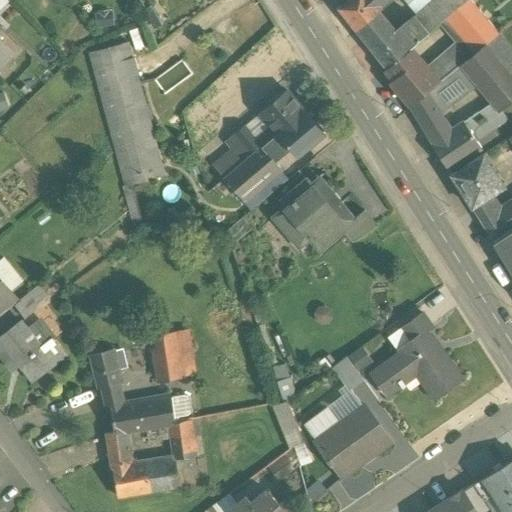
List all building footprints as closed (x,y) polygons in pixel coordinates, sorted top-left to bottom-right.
[(342,0),(346,4),(339,10),(355,29),(378,11),(390,0),(342,0)] [(438,0),(440,1),(450,14),(466,0),(438,0)] [(500,38),(469,0),(466,0),(450,14),(438,24),(457,45),(462,42),(474,57),(489,46),(500,38)] [(440,1),(399,36),(410,50),(427,70),(457,45),(438,24),(450,14),(440,1)] [(399,36),(378,11),(355,29),(365,40),(388,68),(410,50),(399,36)] [(178,32),(165,16),(152,26),(165,42),(178,32)] [(511,51),(500,38),(489,46),(511,79),(511,51)] [(15,55),(0,40),(0,59),(5,65),(15,55)] [(457,45),(427,70),(437,82),(465,63),(474,57),(462,42),(457,45)] [(159,167),(126,44),(88,55),(121,178),(159,167)] [(511,101),(511,79),(489,46),(474,57),(465,63),(482,87),(493,102),(499,111),(511,101)] [(388,68),(382,73),(406,105),(424,92),(437,82),(427,70),(410,50),(388,68)] [(465,63),(437,82),(424,92),(441,116),(482,87),(465,63)] [(306,111),(288,89),(260,113),(271,126),(278,134),(281,131),(306,111)] [(424,92),(406,105),(424,131),(442,118),(441,116),(424,92)] [(493,102),(463,123),(475,141),(506,120),(499,111),(493,102)] [(324,133),(306,111),(281,131),(291,143),(299,153),(324,133)] [(451,131),(442,118),(424,131),(431,141),(450,168),(480,147),(475,141),(463,123),(451,131)] [(257,139),(245,125),(235,133),(226,141),(235,151),(213,169),(222,180),(244,162),(252,155),(262,146),(257,139)] [(268,130),(257,139),(262,146),(278,134),(271,126),(268,130)] [(278,134),(262,146),(273,158),(291,143),(281,131),(278,134)] [(244,162),(222,180),(241,202),(281,168),(273,158),(262,146),(252,155),(244,162)] [(483,155),(451,175),(481,222),(501,208),(492,194),(503,187),(483,155)] [(317,181),(310,186),(305,179),(286,196),(291,202),(273,216),(298,246),(308,237),(318,250),(333,238),(334,238),(336,238),(338,237),(339,235),(340,234),(340,232),(341,231),(340,228),(352,218),(339,202),(336,204),(317,181)] [(511,200),(501,208),(481,222),(495,243),(511,230),(511,200)] [(352,218),(340,228),(341,231),(351,242),(373,227),(360,211),(352,218)] [(511,230),(495,243),(501,253),(511,246),(511,230)] [(511,246),(501,253),(510,269),(511,268),(511,246)] [(0,279),(0,298),(9,291),(0,279)] [(35,287),(13,306),(22,316),(44,298),(35,287)] [(0,316),(9,309),(0,298),(0,316)] [(423,313),(402,328),(410,340),(411,342),(424,333),(433,327),(423,313)] [(39,348),(20,321),(0,336),(0,354),(12,370),(19,365),(31,381),(65,355),(51,338),(39,348)] [(186,332),(152,337),(157,377),(192,372),(186,332)] [(443,350),(438,353),(424,333),(411,342),(410,340),(398,349),(401,352),(371,373),(387,395),(401,386),(402,388),(406,385),(400,376),(412,368),(434,399),(463,378),(443,350)] [(104,387),(109,408),(128,404),(121,375),(126,372),(123,362),(120,348),(94,354),(96,363),(98,370),(95,371),(100,388),(104,387)] [(348,360),(346,356),(331,367),(348,390),(362,380),(358,374),(348,360)] [(282,397),(294,395),(288,364),(277,366),(282,397)] [(192,372),(157,377),(159,391),(194,386),(192,372)] [(363,405),(350,389),(303,423),(316,439),(314,441),(331,464),(333,463),(341,474),(369,453),(370,455),(390,440),(364,404),(363,405)] [(184,394),(169,397),(173,423),(188,419),(184,394)] [(169,397),(154,399),(158,426),(167,424),(173,423),(169,397)] [(154,399),(109,408),(114,434),(158,426),(154,399)] [(288,399),(274,404),(285,434),(299,429),(288,399)] [(173,423),(167,424),(173,459),(174,459),(178,486),(198,483),(188,419),(173,423)] [(145,464),(131,466),(128,462),(126,448),(108,451),(115,496),(149,491),(145,464)] [(173,459),(145,464),(149,491),(178,486),(174,459),(173,459)] [(511,511),(511,459),(474,485),(483,499),(484,500),(492,494),(503,511),(511,511)] [(483,499),(474,485),(462,492),(474,511),(491,511),(484,500),(483,499)] [(284,511),(267,491),(251,504),(247,499),(231,511),(284,511)] [(474,511),(462,492),(431,511),(474,511)]
